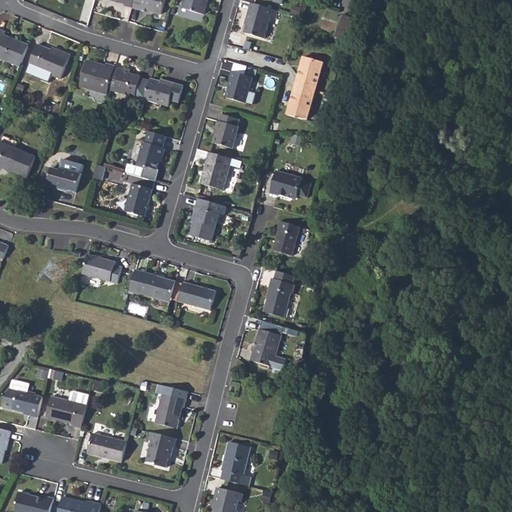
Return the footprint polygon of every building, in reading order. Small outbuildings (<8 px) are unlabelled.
[(133,0),(131,8),(139,10),(139,9),(160,15),(164,0),(133,0)] [(184,0),(182,8),(204,14),(207,0),(184,0)] [(276,11),(249,4),(245,20),(247,21),(243,34),(263,40),(269,18),(273,20),(276,11)] [(292,6),(290,14),(297,15),(299,8),(292,6)] [(343,10),(339,19),(351,24),(354,15),(343,10)] [(339,19),(333,37),(345,41),(351,24),(339,19)] [(0,58),(20,66),(28,46),(4,37),(5,33),(0,31),(0,58)] [(55,52),(51,51),(37,45),(28,65),(36,68),(33,75),(47,81),(50,74),(61,78),(70,55),(56,49),(55,52)] [(323,64),(303,58),(295,88),(315,94),(323,64)] [(95,66),(96,63),(86,60),(78,86),(106,94),(107,89),(114,68),(114,67),(105,64),(104,66),(104,68),(95,66)] [(114,68),(107,89),(133,97),(139,77),(122,72),(122,70),(114,68)] [(230,80),(225,97),(244,103),(251,78),(231,72),(229,79),(230,80)] [(159,82),(149,79),(143,100),(168,107),(169,101),(178,103),(182,86),(165,82),(165,84),(159,82)] [(315,94),(295,88),(287,117),(301,121),(307,121),(315,94)] [(216,131),(212,144),(232,150),(238,129),(237,128),(239,121),(220,115),(218,122),(216,122),(214,130),(216,131)] [(165,137),(147,132),(144,143),(142,143),(136,166),(128,164),(125,173),(156,180),(158,171),(155,170),(159,158),(161,158),(164,148),(162,148),(165,137)] [(36,157),(0,142),(0,166),(27,178),(36,157)] [(230,159),(207,153),(198,184),(222,190),(230,159)] [(236,192),(241,160),(232,158),(227,190),(236,192)] [(54,163),(52,167),(47,187),(62,192),(63,190),(76,194),(82,175),(84,167),(64,161),(62,165),(54,163)] [(101,184),(107,167),(100,164),(93,181),(101,184)] [(275,172),(269,194),(277,196),(278,196),(285,198),(286,196),(296,199),(297,196),(307,199),(311,185),(301,182),(302,179),(275,172)] [(132,184),(124,212),(144,218),(151,190),(132,184)] [(194,207),(191,217),(194,218),(193,222),(189,236),(210,242),(218,215),(223,216),(225,208),(200,201),(198,208),(194,207)] [(301,228),(280,222),(278,230),(279,231),(274,251),(292,257),(301,228)] [(0,257),(3,258),(8,245),(1,242),(1,243),(0,245),(0,257)] [(88,255),(82,275),(116,285),(121,268),(114,266),(115,263),(88,255)] [(135,271),(129,292),(153,299),(158,278),(135,271)] [(276,271),(273,279),(293,285),(296,277),(276,271)] [(158,278),(153,299),(170,303),(175,282),(158,278)] [(270,286),(263,311),(284,317),(291,293),(293,293),(295,285),(293,285),(273,279),(272,278),(269,286),(270,286)] [(183,283),(178,302),(210,311),(215,292),(183,283)] [(260,329),(251,360),(275,366),(277,356),(275,356),(281,335),(260,329)] [(188,393),(158,386),(156,394),(162,395),(155,425),(177,430),(182,409),(184,409),(188,393)] [(29,417),(37,419),(42,399),(35,397),(36,395),(28,393),(25,394),(9,391),(4,399),(1,409),(29,416),(29,417)] [(73,428),(81,430),(87,407),(89,397),(74,393),(71,395),(69,403),(51,398),(46,418),(73,425),(73,428)] [(9,432),(0,429),(0,462),(6,441),(7,441),(9,432)] [(176,439),(150,433),(148,441),(151,442),(146,463),(156,465),(156,466),(165,469),(168,456),(170,457),(172,447),(174,448),(176,439)] [(108,459),(121,463),(126,443),(91,435),(86,454),(104,458),(104,457),(107,458),(108,459)] [(222,472),(220,480),(249,487),(251,478),(244,476),(250,449),(228,443),(224,457),(227,458),(226,462),(223,462),(221,472),(222,472)] [(217,489),(213,504),(215,505),(214,510),(213,511),(236,511),(238,503),(241,503),(243,496),(217,489)] [(44,501),(44,499),(36,497),(35,499),(30,498),(29,496),(18,493),(16,503),(18,507),(16,511),(50,511),(53,503),(44,501)] [(57,511),(62,497),(55,495),(54,499),(53,503),(50,511),(57,511)] [(99,511),(101,505),(90,502),(89,504),(62,497),(57,511),(99,511)]
